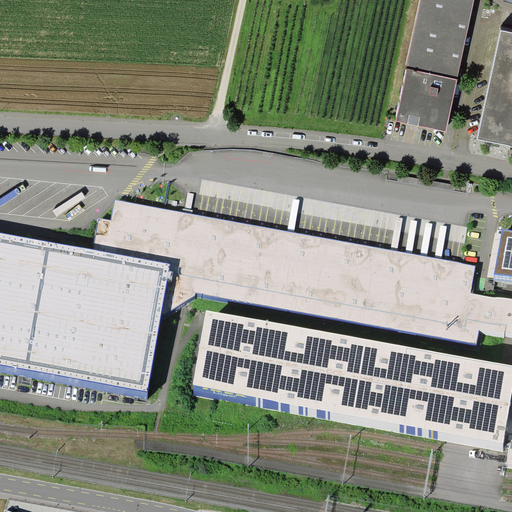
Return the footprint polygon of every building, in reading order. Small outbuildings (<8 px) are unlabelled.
[(420,0),(395,121),(445,131),(473,0),(420,0)] [(511,33),(498,30),(476,139),(511,146),(511,33)] [(478,334),(511,339),(511,300),(469,293),(475,266),(116,200),(111,221),(98,219),(93,250),(170,263),(160,318),(195,296),(195,293),(476,345),(478,334)] [(494,273),(511,276),(511,231),(502,230),(501,234),(494,273)] [(0,372),(145,399),(160,318),(170,263),(93,250),(0,232),(0,372)] [(494,273),(501,234),(495,233),(487,277),(494,278),(494,273)] [(511,365),(206,311),(192,395),(504,452),(508,452),(507,460),(506,467),(511,468),(511,365)]
